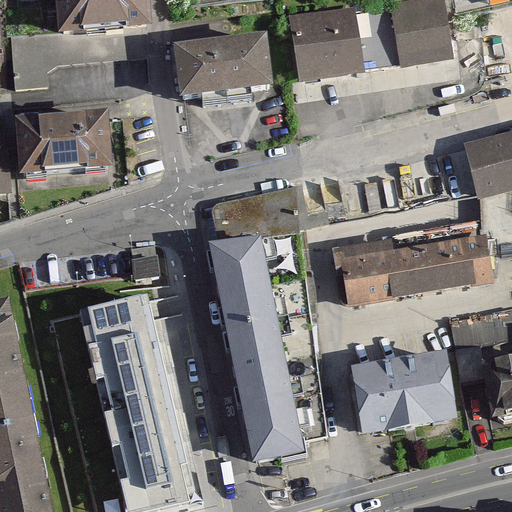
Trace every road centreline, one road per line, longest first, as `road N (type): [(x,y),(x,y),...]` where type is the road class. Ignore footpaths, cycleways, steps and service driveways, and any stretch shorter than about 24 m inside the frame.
road 1 (unknown): [(359,491),(325,240),(345,227),(470,209)]
road 2 (residential): [(183,197),(511,106)]
road 3 (residential): [(249,511),(183,197)]
road 4 (residential): [(183,197),(157,54),(164,0)]
road 5 (residential): [(0,253),(183,197)]
road 6 (primary): [(389,511),(511,480)]
